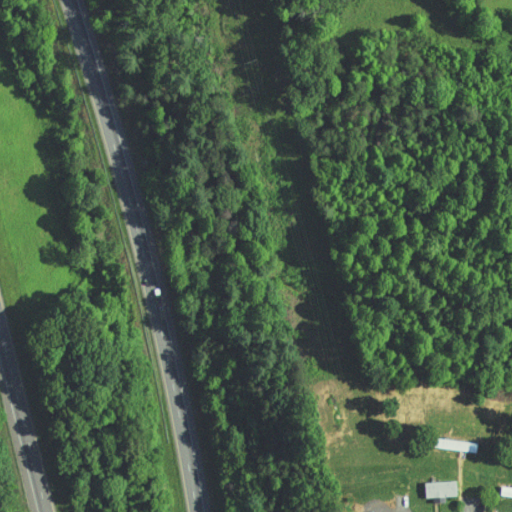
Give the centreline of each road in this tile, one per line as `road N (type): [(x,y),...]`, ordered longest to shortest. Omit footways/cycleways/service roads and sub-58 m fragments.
road 1 (motorway): [(197,511),(143,248),(70,0)]
road 2 (motorway): [(0,299),(47,511)]
